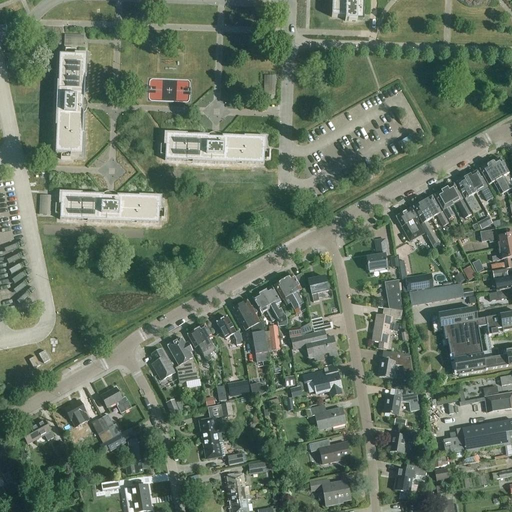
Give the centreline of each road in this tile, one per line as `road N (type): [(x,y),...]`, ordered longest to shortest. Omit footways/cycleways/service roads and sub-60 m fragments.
road 1 (residential): [(323,233),(340,271),(375,511)]
road 2 (unclassified): [(323,233),(123,353)]
road 3 (unclassified): [(511,129),(323,233)]
road 4 (residential): [(179,511),(161,428),(123,353)]
road 5 (unclassified): [(123,353),(0,422)]
